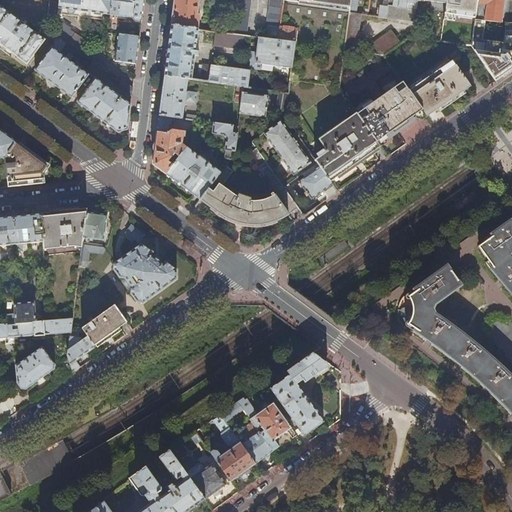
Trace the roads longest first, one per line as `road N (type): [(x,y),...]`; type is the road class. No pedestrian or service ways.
road 1 (residential): [(246,273),(511,84)]
road 2 (residential): [(0,446),(246,273)]
road 3 (residential): [(393,384),(352,429),(238,511)]
road 4 (residential): [(158,0),(135,170),(119,180)]
road 5 (tertiary): [(393,384),(246,273)]
road 6 (tertiary): [(511,501),(454,432),(393,384)]
road 7 (tertiary): [(246,273),(119,180)]
road 8 (tertiary): [(119,180),(0,92)]
road 9 (residential): [(119,180),(78,195),(0,203)]
